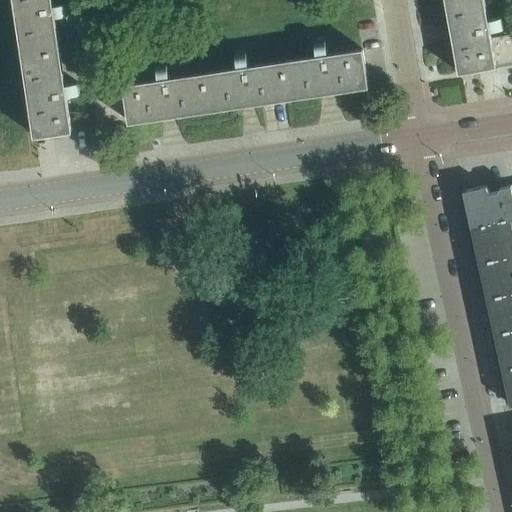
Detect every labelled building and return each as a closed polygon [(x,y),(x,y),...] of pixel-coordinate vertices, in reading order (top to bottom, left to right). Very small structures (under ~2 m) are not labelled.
[(53,4),(52,0),(14,0),(23,55),(60,50),(55,16),(68,14),(66,2),(53,4)] [(487,19),(483,0),(446,0),(459,71),(511,61),(511,34),(491,38),(489,30),(502,28),(500,16),(487,19)] [(368,85),(362,48),(327,54),(326,40),(314,42),(316,55),(282,60),(288,97),(368,85)] [(65,84),(60,50),(23,55),(35,135),(71,129),(66,95),(80,93),(78,82),(65,84)] [(288,97),(282,60),(248,65),(246,52),(235,54),(237,67),(203,72),(209,109),(288,97)] [(209,109),(203,72),(169,77),(167,64),(156,66),(158,79),(124,84),(129,121),(209,109)] [(511,184),(501,187),(500,187),(499,188),(499,189),(499,190),(499,191),(491,193),(487,186),(487,185),(463,190),(471,227),(475,226),(479,242),(475,243),(506,386),(510,385),(511,395),(511,401),(510,402),(510,404),(511,404),(511,403),(511,184)]
